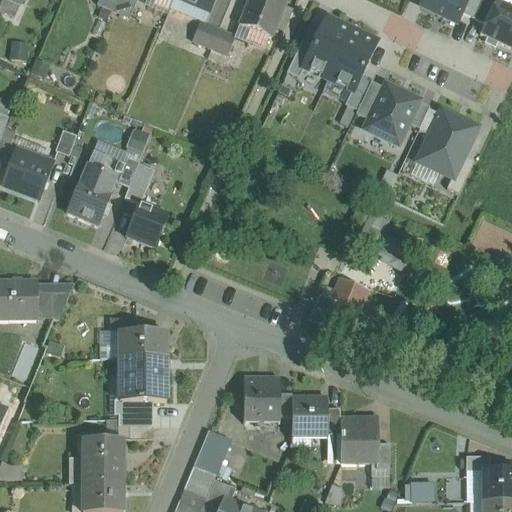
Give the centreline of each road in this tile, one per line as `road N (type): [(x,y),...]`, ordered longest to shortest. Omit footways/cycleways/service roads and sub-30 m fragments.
road 1 (residential): [(511,436),(240,324)]
road 2 (residential): [(240,324),(0,225)]
road 3 (residential): [(163,511),(240,324)]
road 4 (residential): [(340,0),(496,74)]
